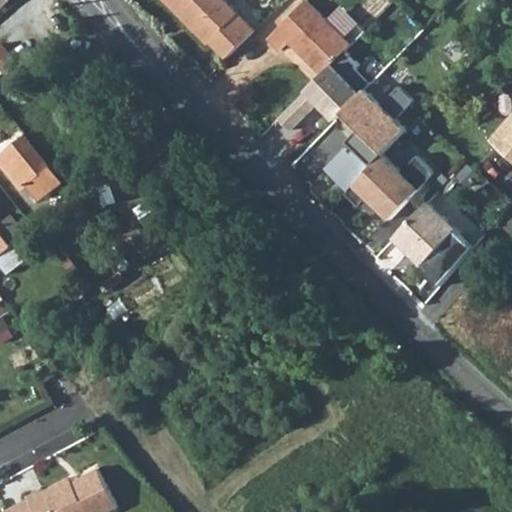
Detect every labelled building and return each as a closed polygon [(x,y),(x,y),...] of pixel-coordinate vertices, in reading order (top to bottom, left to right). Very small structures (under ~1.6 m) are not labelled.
[(163,0),(207,44),(209,42),(225,59),(252,32),(220,0),(163,0)] [(277,54),(287,45),(317,77),(346,50),(303,4),(265,40),(277,54)] [(0,46),(0,63),(9,75),(21,64),(4,43),(0,46)] [(348,113),(324,89),(303,108),(328,134),(341,120),(348,113)] [(358,137),(345,151),(347,153),(367,171),(380,157),(401,135),(389,124),(407,106),(392,92),(374,110),(362,98),(348,113),(341,120),(358,137)] [(511,114),(489,141),(511,161),(511,114)] [(41,191),(55,176),(24,133),(0,153),(0,164),(5,171),(8,170),(22,187),(32,180),(41,191)] [(342,196),(367,171),(347,153),(342,158),(339,155),(319,175),(342,196)] [(388,222),(432,175),(416,159),(400,176),(380,157),(367,171),(342,196),(356,209),(362,203),(370,211),(373,208),(388,222)] [(438,290),(472,251),(425,205),(392,239),(428,274),(425,277),(438,290)] [(13,213),(0,224),(0,262),(9,275),(26,260),(13,244),(28,231),(13,213)] [(109,511),(123,505),(103,466),(73,482),(71,477),(43,492),(42,489),(27,497),(28,499),(5,511),(109,511)]
